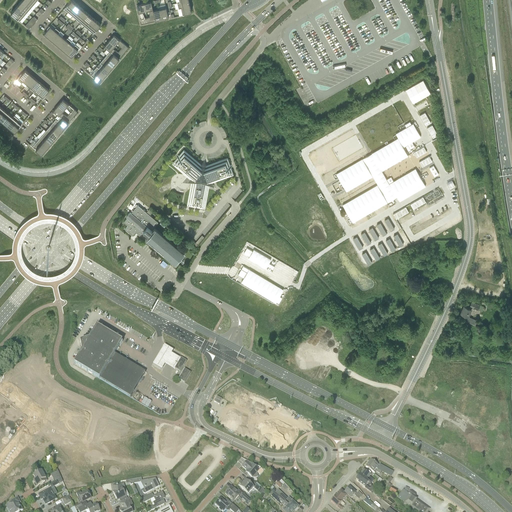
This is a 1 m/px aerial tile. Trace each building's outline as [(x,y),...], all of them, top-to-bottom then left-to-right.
[(21,0),(21,1),(30,9),(34,5),(28,0),(21,0)] [(76,3),(71,0),(64,9),(68,12),(76,3)] [(179,2),(177,3),(178,9),(181,8),(181,9),(190,6),(189,3),(189,2),(189,0),(188,0),(179,2)] [(18,5),(27,13),(30,9),(21,1),(18,5)] [(72,16),(80,7),(76,3),(68,12),(72,16)] [(149,10),(149,17),(147,18),(148,23),(155,21),(153,11),(151,3),(147,3),(144,4),(146,11),(149,10)] [(144,18),(142,12),(146,11),(144,4),(140,4),(141,5),(137,6),(141,24),(148,23),(147,18),(144,18)] [(27,13),(18,5),(14,9),(23,17),(27,13)] [(181,9),(182,15),(187,14),(186,13),(191,12),(190,8),(190,7),(190,6),(181,9)] [(84,10),(80,7),(72,16),(76,19),(84,10)] [(159,9),(162,20),(165,19),(168,18),(166,8),(159,9)] [(23,17),(14,9),(11,13),(20,21),(23,17)] [(153,11),(155,21),(158,20),(158,21),(162,20),(159,9),(153,11)] [(80,23),(88,14),(84,10),(76,19),(80,23)] [(92,17),(88,14),(80,23),(85,27),(92,17)] [(96,21),(92,17),(85,27),(89,30),(96,21)] [(96,21),(89,30),(93,34),(101,25),(96,21)] [(49,26),(47,29),(47,30),(44,34),(48,37),(54,30),(49,26)] [(54,30),(48,37),(52,41),(58,33),(60,32),(55,28),(54,30)] [(58,33),(52,41),(55,44),(62,37),(58,33)] [(109,41),(115,46),(117,43),(121,48),(120,50),(124,53),(128,48),(114,36),(111,39),(111,38),(109,41)] [(62,37),(55,44),(59,47),(66,40),(62,37)] [(66,40),(59,47),(63,51),(70,43),(71,42),(67,38),(66,40)] [(124,53),(120,50),(118,52),(112,49),(115,46),(109,41),(107,43),(107,44),(104,47),(107,49),(119,59),(124,53)] [(70,43),(63,51),(67,54),(73,46),(70,43)] [(73,46),(67,54),(71,57),(75,53),(76,54),(78,51),(78,50),(79,48),(75,45),(73,46)] [(107,49),(103,53),(106,55),(115,63),(117,61),(117,60),(118,60),(119,59),(107,49)] [(103,59),(112,67),(114,65),(114,64),(114,63),(115,64),(115,63),(106,55),(103,59)] [(102,64),(109,71),(111,68),(110,68),(111,67),(111,68),(112,67),(103,59),(100,63),(102,64)] [(102,64),(99,68),(98,68),(106,74),(107,72),(108,71),(109,71),(102,64)] [(98,68),(99,68),(97,66),(93,71),(94,71),(102,78),(104,76),(104,75),(105,75),(106,74),(98,68)] [(17,79),(15,82),(19,86),(21,83),(23,82),(23,81),(29,74),(25,70),(22,75),(21,74),(17,79)] [(94,71),(91,75),(99,82),(101,80),(100,80),(101,79),(102,79),(102,78),(94,71)] [(29,74),(23,81),(27,85),(27,84),(33,77),(29,74)] [(37,80),(33,77),(27,84),(27,85),(31,88),(35,82),(37,80)] [(41,84),(37,80),(35,82),(31,88),(30,89),(34,92),(34,91),(39,85),(41,84)] [(423,80),(406,90),(413,103),(430,93),(423,80)] [(34,92),(33,93),(37,96),(38,96),(39,95),(45,87),(41,84),(39,85),(34,91),(34,92)] [(38,96),(42,99),(46,95),(45,95),(49,91),(45,87),(39,95),(38,96)] [(64,110),(66,107),(70,112),(69,114),(73,118),(77,112),(63,100),(60,103),(58,105),(64,110)] [(69,114),(67,116),(61,113),(64,110),(58,105),(56,108),(53,111),(60,117),(68,123),(73,118),(69,114)] [(8,114),(4,110),(0,115),(0,119),(2,121),(8,114)] [(427,117),(425,112),(420,115),(425,125),(430,122),(427,117)] [(12,117),(8,114),(2,121),(6,125),(13,118),(12,117)] [(18,120),(18,119),(14,116),(12,117),(13,118),(6,125),(10,128),(16,121),(17,120),(18,120)] [(68,123),(60,117),(57,121),(65,127),(66,125),(67,124),(68,123)] [(65,127),(57,121),(56,119),(52,123),(61,131),(63,129),(63,128),(64,128),(65,127)] [(10,128),(15,132),(22,124),(18,120),(17,120),(16,121),(10,128)] [(61,131),(52,123),(49,127),(58,135),(60,133),(59,132),(60,132),(61,131)] [(413,124),(395,134),(403,147),(405,146),(408,151),(410,150),(407,145),(421,137),(413,124)] [(435,130),(432,125),(427,128),(433,138),(438,135),(435,130)] [(58,135),(49,127),(46,131),(54,139),(55,139),(56,137),(56,136),(57,135),(57,136),(58,135)] [(55,139),(54,139),(46,131),(42,135),(51,142),(51,143),(53,140),(53,139),(54,140),(55,139)] [(40,133),(37,137),(39,139),(48,146),(48,147),(50,144),(50,143),(50,144),(51,143),(51,142),(42,135),(40,133)] [(397,138),(336,174),(346,192),(372,176),(377,185),(342,205),(353,222),(396,197),(399,202),(425,186),(415,169),(389,183),(382,171),(408,156),(397,138)] [(48,147),(48,146),(39,139),(36,143),(44,150),(45,150),(46,148),(47,147),(48,147)] [(45,150),(44,150),(36,143),(32,147),(41,154),(43,152),(43,151),(44,151),(45,150)] [(424,147),(413,152),(416,158),(426,152),(424,147)] [(177,158),(173,164),(177,167),(188,177),(183,183),(191,185),(190,194),(189,200),(188,205),(195,206),(194,209),(197,209),(197,207),(204,208),(207,194),(208,189),(208,188),(216,189),(213,181),(215,181),(233,175),(230,168),(232,167),(232,165),(229,165),(227,159),(209,165),(207,166),(205,158),(200,164),(198,163),(188,154),(184,151),(179,156),(177,155),(176,156),(177,158)] [(432,162),(429,156),(419,162),(422,167),(432,162)] [(433,166),(429,168),(434,177),(439,174),(433,166)] [(423,197),(410,204),(413,209),(426,202),(423,197)] [(127,218),(123,222),(128,226),(125,229),(132,236),(136,231),(144,238),(147,235),(148,235),(152,230),(151,230),(158,222),(138,205),(131,213),(130,212),(126,217),(127,218)] [(405,207),(393,214),(396,220),(408,212),(405,207)] [(394,229),(388,218),(385,220),(391,231),(394,229)] [(386,233),(380,223),(376,225),(382,235),(386,233)] [(378,238),(372,227),(368,230),(374,240),(378,238)] [(147,238),(176,262),(183,254),(154,230),(147,238)] [(370,243),(364,232),(361,234),(367,245),(370,243)] [(403,244),(397,234),(393,236),(400,246),(403,244)] [(363,247),(357,237),(353,239),(359,249),(363,247)] [(395,249),(389,238),(385,240),(391,251),(395,249)] [(387,253),(381,243),(378,245),(384,255),(387,253)] [(271,260),(253,248),(247,258),(266,269),(271,260)] [(379,258),(373,248),(370,250),(376,260),(379,258)] [(371,262),(365,252),(362,254),(368,264),(371,262)] [(284,289),(249,268),(241,282),(276,303),(284,289)] [(199,289),(197,291),(210,297),(211,295),(199,289)] [(460,314),(465,316),(468,317),(472,308),(477,310),(480,305),(471,302),(469,308),(464,306),(460,314)] [(122,342),(116,338),(96,326),(89,339),(80,342),(82,351),(74,364),(99,379),(130,397),(145,372),(115,354),(122,342)] [(173,351),(164,345),(159,354),(152,365),(161,370),(164,365),(168,367),(173,370),(174,369),(173,368),(179,359),(171,354),(173,351)] [(180,372),(186,362),(180,358),(179,359),(173,368),(174,369),(180,372)] [(190,373),(185,370),(184,369),(178,379),(184,383),(190,373)] [(379,465),(379,466),(370,460),(365,468),(374,475),(375,473),(374,472),(376,469),(377,469),(376,472),(380,474),(381,472),(391,477),(393,472),(379,465)] [(247,461),(242,467),(246,471),(245,472),(252,478),(253,477),(253,478),(254,478),(255,478),(256,478),(256,477),(257,477),(257,476),(258,476),(258,475),(258,474),(257,474),(257,473),(260,475),(263,471),(260,469),(261,468),(258,467),(247,461)] [(367,471),(366,472),(363,470),(360,475),(372,484),(374,481),(369,477),(371,474),(367,471)] [(47,481),(46,479),(41,471),(36,474),(36,473),(34,474),(35,474),(33,475),(36,480),(34,482),(36,487),(47,481)] [(54,482),(61,478),(58,471),(50,475),(54,482)] [(360,475),(359,475),(358,475),(357,477),(357,478),(355,481),(358,483),(365,488),(371,493),(373,490),(373,491),(373,490),(371,485),(372,484),(360,475)] [(148,480),(142,481),(141,478),(131,480),(133,484),(140,483),(144,489),(142,490),(142,491),(143,494),(145,494),(159,487),(157,482),(156,482),(155,479),(152,479),(148,481),(148,480)] [(242,481),(238,485),(242,489),(247,493),(248,494),(251,491),(252,492),(254,489),(257,492),(260,489),(259,488),(255,484),(253,483),(251,485),(247,481),(245,480),(243,482),(242,481)] [(121,485),(113,486),(114,492),(114,493),(113,494),(116,499),(117,499),(118,500),(119,500),(124,497),(126,500),(127,499),(126,496),(128,495),(126,491),(124,493),(121,488),(121,485)] [(240,495),(234,490),(231,487),(225,494),(234,502),(240,495)] [(355,493),(353,491),(349,488),(344,493),(351,499),(354,495),(355,496),(354,496),(359,500),(362,496),(358,492),(356,495),(355,494),(355,493)] [(50,503),(56,499),(50,489),(38,495),(41,500),(42,499),(45,505),(49,503),(49,504),(50,503)] [(282,494),(280,492),(278,490),(275,493),(277,495),(294,511),(298,507),(292,502),(293,501),(289,498),(287,499),(282,494)] [(347,496),(344,494),(341,490),(335,496),(330,501),(340,510),(343,507),(340,504),(347,496)] [(415,496),(415,494),(411,491),(409,491),(407,494),(403,490),(397,498),(404,503),(416,511),(427,511),(430,509),(414,498),(415,496)] [(91,498),(90,497),(87,491),(81,494),(80,491),(76,493),(78,498),(79,497),(82,503),(91,498)] [(164,497),(164,496),(162,492),(153,497),(152,494),(141,499),(143,504),(154,498),(155,502),(153,503),(154,506),(150,508),(151,511),(164,505),(162,501),(162,500),(163,500),(163,499),(164,499),(164,498),(164,497)] [(277,495),(275,493),(273,492),(270,495),(281,506),(282,505),(284,507),(284,508),(285,509),(283,511),(293,511),(294,511),(277,495)] [(247,505),(251,501),(243,494),(239,498),(247,505)] [(65,506),(72,502),(69,496),(62,500),(65,506)] [(18,502),(19,501),(17,498),(11,501),(12,503),(6,506),(9,511),(19,511),(22,510),(18,502)] [(126,501),(119,504),(121,506),(122,509),(120,510),(120,511),(132,511),(130,508),(133,507),(133,506),(129,498),(127,499),(126,500),(126,501)] [(230,507),(224,502),(220,499),(218,502),(217,501),(216,503),(215,505),(219,509),(221,511),(222,511),(223,511),(225,510),(227,511),(230,510),(232,511),(237,511),(239,510),(232,504),(230,507)] [(365,499),(363,501),(376,511),(374,511),(379,511),(380,511),(365,499)]
